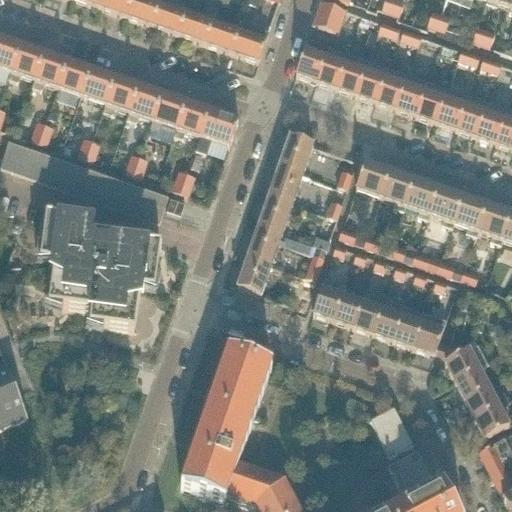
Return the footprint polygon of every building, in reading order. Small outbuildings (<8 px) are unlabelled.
[(99,13),(103,0),(74,0),(73,4),(99,13)] [(126,22),(133,1),(133,0),(103,0),(99,13),(126,22)] [(160,10),(162,0),(147,0),(145,5),(133,1),(126,22),(152,32),(160,10)] [(251,0),(249,8),(259,11),(263,1),(271,4),(280,6),(281,0),(251,0)] [(348,9),(351,0),(324,0),(324,1),(348,9)] [(495,12),(496,8),(499,0),(473,0),(474,0),(491,6),(490,11),(495,12)] [(511,0),(499,0),(496,8),(511,13),(511,0)] [(390,19),(395,5),(386,2),(382,16),(390,19)] [(185,19),(188,10),(173,5),(170,14),(160,10),(152,32),(179,41),(186,19),(185,19)] [(395,5),(390,19),(399,22),(404,8),(395,5)] [(342,28),(346,16),(321,8),(318,19),(342,28)] [(205,50),(212,28),(214,22),(203,18),(201,24),(186,19),(179,41),(205,50)] [(436,35),(441,21),(432,18),(428,32),(436,35)] [(338,39),(342,28),(318,19),(314,31),(338,39)] [(237,36),(241,24),(228,20),(223,32),(212,28),(205,50),(232,59),(239,37),(237,36)] [(441,21),(436,35),(443,37),(442,41),(458,47),(461,38),(446,33),(449,24),(441,21)] [(368,35),(371,27),(361,24),(358,32),(368,35)] [(397,45),(400,35),(382,29),(379,39),(397,45)] [(250,42),(253,33),(244,30),(241,38),(239,37),(232,59),(258,68),(261,60),(262,60),(264,55),(263,55),(266,47),(250,42)] [(483,51),(487,37),(477,34),(473,47),(483,51)] [(418,53),(422,43),(404,36),(401,46),(418,53)] [(487,37),(483,51),(490,53),(495,39),(487,37)] [(372,57),(378,41),(371,38),(364,54),(372,57)] [(0,87),(7,90),(9,84),(21,50),(2,43),(0,42),(0,87)] [(329,53),(309,47),(308,46),(296,81),(317,88),(329,53)] [(35,86),(45,58),(21,50),(9,84),(18,87),(20,81),(35,86)] [(337,95),(349,60),(329,53),(317,88),(337,95)] [(450,65),(453,56),(444,53),(441,62),(450,65)] [(476,73),(480,63),(462,56),(458,66),(476,73)] [(59,94),(68,66),(45,58),(35,86),(33,93),(41,96),(44,89),(59,94)] [(357,102),(369,67),(349,60),(337,95),(357,102)] [(499,80),(502,70),(484,64),(481,74),(499,80)] [(82,102),(92,74),(68,66),(59,94),(82,102)] [(377,109),(389,74),(369,67),(357,102),(377,109)] [(106,110),(116,82),(92,74),(82,102),(106,110)] [(397,116),(409,81),(389,74),(377,109),(397,116)] [(417,123),(429,88),(409,81),(397,116),(417,123)] [(130,118),(139,91),(116,82),(106,110),(104,117),(112,120),(115,113),(130,118)] [(437,130),(449,94),(429,88),(417,123),(437,130)] [(153,126),(163,99),(139,91),(130,118),(127,125),(136,128),(139,121),(153,126)] [(457,137),(469,101),(449,94),(437,130),(457,137)] [(177,135),(187,107),(163,99),(153,126),(151,133),(160,136),(162,130),(177,135)] [(476,143),(489,108),(469,101),(457,137),(476,143)] [(60,106),(55,104),(52,113),(57,115),(60,106)] [(210,115),(190,108),(187,107),(177,135),(174,143),(183,146),(186,138),(201,143),(210,115)] [(497,150),(509,115),(489,108),(476,143),(497,150)] [(239,125),(215,117),(210,115),(201,143),(229,153),(239,125)] [(511,155),(511,116),(509,115),(497,150),(511,155)] [(56,128),(58,121),(50,118),(48,125),(56,128)] [(39,150),(46,132),(37,129),(31,148),(39,150)] [(46,132),(39,150),(46,153),(53,134),(46,132)] [(303,181),(313,150),(290,142),(279,173),(303,181)] [(87,167),(93,148),(85,145),(78,164),(87,167)] [(93,148),(87,167),(93,169),(100,150),(93,148)] [(12,176),(20,153),(9,149),(1,172),(12,176)] [(24,180),(32,157),(20,153),(12,176),(24,180)] [(35,184),(43,161),(32,157),(24,180),(35,184)] [(46,188),(54,165),(43,161),(35,184),(46,188)] [(134,183),(140,164),(132,161),(125,180),(134,183)] [(140,164),(134,183),(141,185),(147,166),(140,164)] [(58,192),(66,169),(54,165),(46,188),(58,192)] [(381,204),(390,177),(366,168),(356,195),(381,204)] [(69,196),(77,173),(66,169),(58,192),(69,196)] [(80,199),(88,177),(77,173),(69,196),(80,199)] [(292,211),(303,181),(279,173),(269,203),(292,211)] [(92,203),(100,181),(88,177),(80,199),(92,203)] [(181,199),(188,180),(179,177),(173,196),(181,199)] [(414,185),(405,182),(390,177),(381,204),(400,210),(399,215),(404,216),(405,212),(414,185)] [(188,180),(181,199),(188,202),(195,183),(188,180)] [(103,207),(111,185),(100,181),(92,203),(103,207)] [(348,196),(352,184),(344,181),(340,194),(348,196)] [(114,211),(122,189),(111,185),(103,207),(114,211)] [(439,194),(429,190),(414,185),(405,212),(425,219),(423,223),(428,225),(430,220),(439,194)] [(126,215),(134,192),(122,189),(114,211),(126,215)] [(137,219),(145,196),(134,192),(126,215),(137,219)] [(463,202),(453,199),(439,194),(430,220),(443,225),(441,231),(452,234),(454,229),(463,202)] [(148,223),(156,200),(145,196),(137,219),(148,223)] [(160,227),(168,204),(156,200),(148,223),(160,227)] [(338,226),(338,225),(345,204),(332,200),(325,222),(338,226)] [(487,210),(478,207),(463,202),(454,229),(467,234),(465,239),(476,243),(478,237),(487,210)] [(282,241),(292,211),(269,203),(259,233),(282,241)] [(181,222),(185,210),(171,205),(167,217),(181,222)] [(511,219),(502,216),(487,210),(478,237),(493,242),(491,248),(501,252),(503,246),(511,219)] [(511,219),(503,246),(511,248),(511,219)] [(115,250),(102,249),(104,233),(91,229),(91,227),(47,221),(42,252),(44,252),(53,253),(51,267),(55,268),(51,296),(50,300),(46,311),(62,317),(63,313),(92,317),(91,320),(105,322),(104,331),(104,333),(134,337),(140,294),(144,294),(146,280),(155,281),(155,282),(156,282),(161,251),(116,245),(115,250)] [(271,271),(282,241),(259,233),(248,263),(271,271)] [(354,249),(357,240),(343,235),(339,244),(354,249)] [(315,253),(326,257),(330,246),(319,243),(315,253)] [(379,258),(382,249),(367,243),(364,252),(379,258)] [(344,264),(347,256),(337,252),(334,261),(344,264)] [(403,266),(406,257),(391,252),(388,261),(403,266)] [(327,257),(326,257),(315,253),(305,282),(315,285),(316,285),(327,257)] [(364,271),(367,263),(357,259),(354,268),(364,271)] [(428,275),(431,266),(416,260),(413,269),(428,275)] [(261,302),(271,271),(248,263),(237,294),(261,302)] [(384,278),(387,270),(378,266),(375,275),(384,278)] [(452,283),(455,274),(440,269),(437,278),(452,283)] [(404,285),(407,277),(398,273),(395,282),(404,285)] [(476,291),(479,282),(464,277),(461,286),(476,291)] [(424,292),(427,283),(418,280),(415,289),(424,292)] [(313,294),(315,285),(305,282),(302,290),(313,294)] [(334,327),(343,302),(346,292),(325,285),(313,320),(334,327)] [(444,299),(447,290),(438,287),(435,296),(444,299)] [(310,302),(313,294),(302,290),(295,311),(305,314),(310,302)] [(374,341),(386,306),(366,300),(363,309),(354,334),(374,341)] [(354,334),(363,309),(343,302),(334,327),(354,334)] [(394,348),(406,313),(386,306),(374,341),(394,348)] [(414,355),(426,320),(406,313),(394,348),(414,355)] [(464,334),(468,318),(459,315),(454,331),(464,334)] [(435,362),(439,350),(447,327),(426,320),(414,355),(433,361),(435,362)] [(465,358),(445,351),(439,350),(435,362),(433,361),(432,364),(445,368),(456,388),(480,375),(488,371),(478,351),(465,358)] [(6,375),(0,358),(0,434),(27,423),(6,375)] [(272,373),(247,364),(228,358),(181,494),(225,509),(226,504),(249,511),(452,511),(442,491),(437,494),(417,457),(388,472),(408,510),(404,511),(297,511),(284,488),(237,471),(272,373)] [(465,407),(490,394),(480,375),(456,388),(465,407)] [(494,402),(490,394),(465,407),(475,425),(499,413),(508,408),(503,398),(494,402)] [(485,444),(509,432),(499,413),(475,425),(485,444)] [(390,463),(413,450),(394,414),(371,426),(390,463)] [(502,503),(507,511),(511,511),(511,441),(479,458),(503,503),(502,503)]
